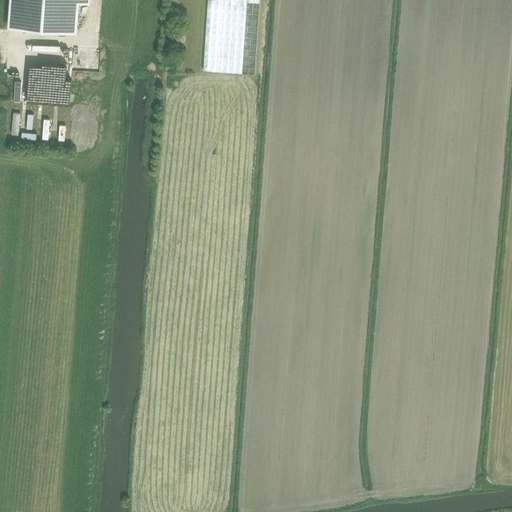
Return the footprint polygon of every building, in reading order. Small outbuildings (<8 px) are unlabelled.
[(11,0),(9,28),(75,33),(77,0),(11,0)] [(207,0),(203,71),(254,75),(259,0),(214,0),(212,0),(207,0)] [(173,35),(173,43),(183,43),(183,35),(173,35)] [(68,100),(70,88),(52,85),(50,97),(68,100)] [(19,135),(21,113),(14,112),(11,134),(19,135)]
